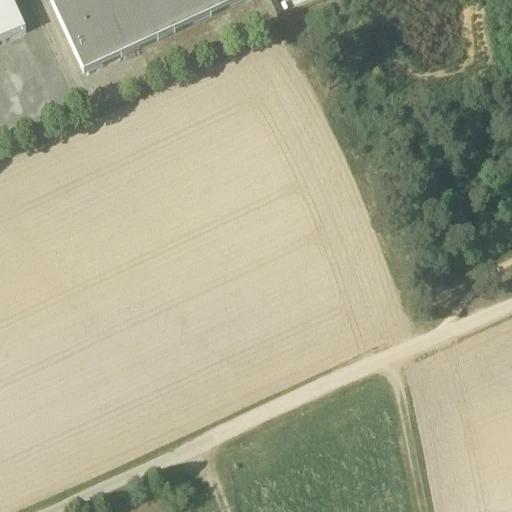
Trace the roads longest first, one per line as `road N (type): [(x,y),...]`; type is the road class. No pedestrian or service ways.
road 1 (track): [(511,306),(219,434)]
road 2 (unclassified): [(52,511),(219,434)]
road 3 (track): [(389,358),(423,511)]
